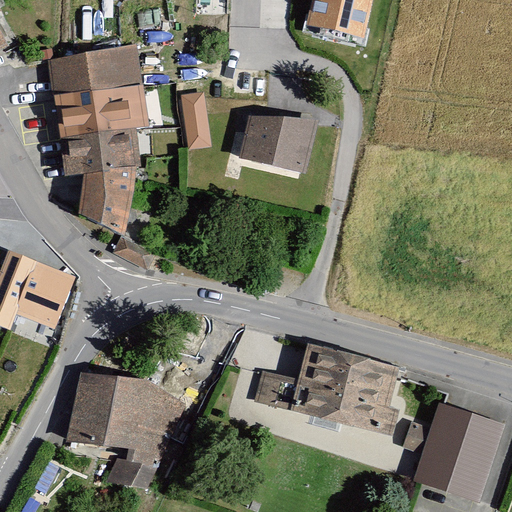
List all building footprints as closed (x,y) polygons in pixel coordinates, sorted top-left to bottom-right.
[(312,0),(306,30),(363,43),(372,0),(312,0)] [(135,50),(49,67),(65,184),(85,181),(80,221),(124,240),(136,175),(141,174),(132,116),(146,114),(135,50)] [(203,94),(182,98),(189,147),(211,144),(203,94)] [(249,122),(241,163),(307,180),(318,126),(249,122)] [(126,239),(118,252),(147,269),(154,256),(126,239)] [(0,310),(0,337),(51,356),(77,286),(32,270),(34,266),(7,257),(0,277),(0,284),(21,292),(13,315),(0,310)] [(263,371),(256,400),(392,436),(399,412),(389,409),(399,371),(310,347),(301,381),(263,371)] [(190,392),(81,380),(67,447),(129,454),(127,466),(117,465),(107,485),(148,494),(190,392)] [(442,404),(417,480),(480,500),(504,424),(442,404)] [(431,428),(413,422),(405,447),(423,453),(431,428)]
